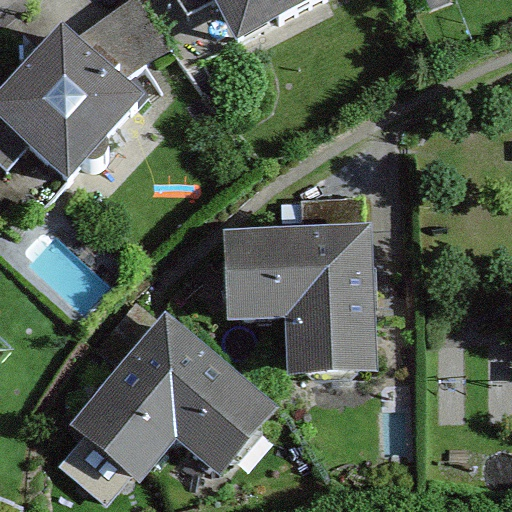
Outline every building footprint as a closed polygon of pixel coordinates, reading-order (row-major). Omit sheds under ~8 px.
[(357,0),(231,0),(265,64),(364,14),(357,0)] [(89,33),(13,116),(100,195),(176,111),(89,33)] [(292,324),(364,244),(232,250),(236,327),(292,324)] [(371,377),(364,244),(292,324),(295,381),(371,377)] [(176,443),(166,336),(81,438),(140,487),(176,443)] [(269,420),(166,336),(176,443),(220,479),(269,420)]
